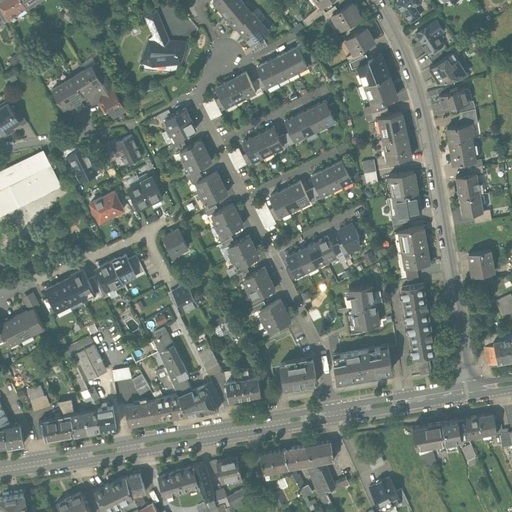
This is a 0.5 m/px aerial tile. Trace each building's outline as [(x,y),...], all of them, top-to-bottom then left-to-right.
[(16,12),(27,5),(23,0),(0,0),(0,4),(3,9),(9,19),(17,14),(16,12)] [(230,0),(212,0),(220,9),(230,0)] [(227,18),(244,4),(241,0),(230,0),(220,9),(227,18)] [(420,0),(419,0),(398,0),(396,1),(403,11),(404,11),(410,20),(419,14),(413,5),(420,0)] [(331,14),(331,15),(339,28),(360,16),(352,2),(338,10),(331,14)] [(236,26),(252,13),(244,4),(227,18),(235,27),(236,26)] [(335,4),(325,11),(323,12),(326,18),(331,15),(331,14),(338,10),(335,4)] [(308,23),(323,12),(325,11),(319,5),(303,18),(308,23)] [(76,15),(66,8),(61,16),(71,23),(76,15)] [(9,19),(3,9),(0,10),(0,15),(4,22),(9,19)] [(182,42),(165,41),(158,24),(160,23),(156,12),(145,16),(153,36),(149,38),(141,61),(152,65),(154,61),(156,61),(156,62),(160,63),(160,61),(171,62),(172,61),(180,62),(184,50),(182,49),(182,42)] [(252,13),(236,26),(244,35),(261,21),(253,12),(252,13)] [(443,30),(436,18),(430,23),(429,22),(426,24),(426,25),(415,31),(414,33),(414,35),(416,37),(417,38),(419,37),(422,42),(420,43),(426,53),(428,52),(443,42),(437,33),(443,30)] [(251,45),(252,44),(262,36),(268,30),(261,21),(244,35),(251,45)] [(366,26),(345,38),(353,51),(353,52),(360,48),(374,40),(366,26)] [(469,34),(474,41),(480,37),(475,29),(469,34)] [(255,51),(266,45),(262,36),(252,44),(255,51)] [(443,42),(428,52),(431,57),(440,51),(446,48),(443,42)] [(297,46),(287,51),(297,70),(307,65),(303,56),(297,46)] [(363,54),(360,48),(353,52),(353,51),(346,55),(349,61),(363,54)] [(438,81),(466,72),(460,63),(463,61),(455,49),(444,56),(433,63),(429,65),(429,66),(429,68),(431,72),(433,72),(434,74),(434,76),(436,79),(438,80),(438,81)] [(287,51),(277,56),(287,75),(297,70),(287,51)] [(430,58),(433,63),(444,56),(440,51),(431,57),(430,58)] [(308,54),(303,56),(307,65),(308,67),(317,63),(309,53),(308,54)] [(352,67),(357,65),(357,64),(368,60),(367,58),(368,58),(365,53),(363,54),(349,61),(352,67)] [(363,72),(367,82),(388,74),(380,53),(368,58),(367,58),(368,60),(357,64),(357,65),(360,74),(363,72)] [(22,62),(17,54),(9,58),(15,66),(22,62)] [(277,56),(267,61),(277,80),(287,75),(277,56)] [(82,63),(84,69),(94,86),(96,84),(101,93),(111,87),(97,62),(95,63),(92,58),(82,63)] [(266,86),(277,80),(267,61),(256,66),(262,77),(266,86)] [(90,88),(94,86),(84,69),(72,76),(84,95),(84,96),(92,91),(90,88)] [(246,71),(235,76),(245,96),(256,91),(251,82),(246,71)] [(396,94),(388,74),(367,82),(366,82),(371,94),(369,95),(372,102),(372,103),(384,99),(396,94)] [(72,76),(62,82),(75,104),(79,101),(80,97),(84,95),(72,76)] [(235,76),(225,81),(235,101),(245,96),(235,76)] [(262,77),(256,79),(262,90),(267,87),(266,86),(262,77)] [(256,93),(262,90),(256,79),(251,82),(256,91),(256,93)] [(225,106),(235,101),(225,81),(215,86),(220,97),(225,106)] [(70,106),(75,104),(62,82),(52,88),(63,107),(67,105),(70,106)] [(437,88),(438,93),(450,90),(448,84),(437,88)] [(438,93),(443,107),(452,104),(453,106),(459,104),(470,101),(470,100),(465,85),(450,90),(438,93)] [(125,109),(111,87),(101,93),(104,98),(105,98),(105,100),(102,100),(100,101),(99,105),(103,112),(107,113),(111,110),(114,116),(125,109)] [(222,113),(220,111),(215,100),(214,97),(203,102),(211,119),(222,113)] [(226,108),(225,106),(220,97),(215,100),(220,111),(226,108)] [(387,106),(384,99),(372,103),(372,102),(361,106),(364,113),(387,106)] [(0,125),(5,133),(13,128),(12,125),(19,120),(14,112),(7,100),(0,104),(0,125)] [(325,100),(315,105),(325,125),(335,120),(333,116),(328,105),(325,100)] [(473,100),(470,100),(470,101),(459,104),(461,110),(475,107),(473,100)] [(80,101),(79,101),(75,104),(79,110),(84,107),(80,101)] [(333,102),(328,105),(333,116),(339,113),(333,102)] [(315,105),(305,110),(315,130),(325,125),(315,105)] [(389,113),(387,106),(364,113),(365,118),(378,116),(378,115),(389,113)] [(165,124),(167,130),(190,118),(185,107),(171,115),(164,118),(166,123),(165,124)] [(478,121),(475,107),(461,110),(463,123),(469,122),(469,123),(478,121)] [(19,109),(14,112),(19,120),(22,124),(27,121),(19,109)] [(160,120),(164,118),(171,115),(168,109),(157,114),(160,120)] [(305,110),(294,115),(304,135),(315,130),(305,110)] [(382,138),(383,138),(406,133),(401,110),(389,113),(378,115),(378,116),(382,138)] [(294,140),(304,135),(294,115),(284,120),(289,131),(294,140)] [(196,129),(190,118),(167,130),(170,135),(172,134),(174,139),(181,136),(196,129)] [(447,126),(449,141),(471,138),(469,123),(469,122),(463,123),(447,126)] [(273,126),(263,131),(273,151),(283,145),(279,136),(273,126)] [(263,131),(253,136),(262,156),(273,151),(263,131)] [(289,131),(284,134),(289,145),(295,142),(294,140),(289,131)] [(410,155),(406,133),(383,138),(388,159),(410,155)] [(142,156),(131,134),(116,142),(115,142),(121,155),(126,164),(142,156)] [(284,147),(289,145),(284,134),(279,136),(283,145),(284,147)] [(170,141),(173,147),(184,141),(181,136),(174,139),(170,141)] [(252,161),(262,156),(253,136),(242,141),(247,152),(252,161)] [(111,160),(121,155),(115,142),(116,142),(114,138),(102,144),(111,160)] [(475,159),(471,138),(449,141),(453,163),(467,160),(475,159)] [(180,156),(183,161),(206,150),(201,139),(187,146),(180,150),(182,155),(180,156)] [(187,146),(184,141),(173,147),(176,152),(180,150),(187,146)] [(97,173),(84,146),(68,154),(81,181),(97,173)] [(236,169),(246,164),(242,155),(238,147),(228,153),(236,169)] [(42,150),(0,171),(0,210),(58,182),(51,168),(56,166),(54,161),(49,164),(42,150)] [(211,161),(206,150),(183,161),(186,167),(187,166),(190,171),(197,168),(211,161)] [(253,163),(252,161),(247,152),(242,155),(246,164),(247,165),(253,163)] [(374,158),(362,160),(364,173),(358,174),(361,184),(378,181),(374,158)] [(467,160),(468,167),(482,164),(481,158),(475,159),(467,160)] [(342,160),(331,165),(341,185),(351,180),(349,175),(344,164),(342,160)] [(349,161),(344,164),(349,175),(354,172),(349,161)] [(331,165),(321,170),(331,190),(341,185),(331,165)] [(187,179),(189,178),(200,173),(197,168),(190,171),(185,174),(187,179)] [(392,195),(393,195),(417,191),(414,169),(389,173),(392,195)] [(320,195),(331,190),(321,170),(311,175),(316,186),(320,195)] [(197,188),(199,193),(222,182),(217,171),(202,178),(195,182),(199,187),(197,188)] [(455,174),(459,197),(480,193),(477,172),(476,171),(469,172),(455,174)] [(138,177),(140,181),(150,203),(162,197),(151,175),(148,177),(146,173),(138,177)] [(202,178),(200,173),(189,178),(192,184),(195,182),(202,178)] [(300,180),(290,185),(299,205),(310,200),(305,191),(300,180)] [(139,208),(150,203),(140,181),(128,187),(139,208)] [(227,192),(222,182),(199,193),(202,199),(203,198),(206,203),(213,199),(227,192)] [(290,185),(280,190),(289,210),(299,205),(290,185)] [(316,186),(311,188),(316,199),(321,197),(320,195),(316,186)] [(311,202),(316,199),(311,188),(305,191),(310,200),(311,202)] [(114,190),(102,196),(112,214),(123,209),(114,190)] [(279,215),(289,210),(280,190),(269,196),(275,207),(279,215)] [(393,195),(397,215),(405,214),(421,211),(417,191),(393,195)] [(483,209),(480,193),(459,197),(462,214),(474,212),(483,210),(483,209)] [(113,218),(112,214),(102,196),(90,202),(99,220),(101,219),(103,223),(113,218)] [(202,205),(205,210),(216,205),(213,199),(206,203),(202,205)] [(276,223),(274,220),(269,209),(265,201),(254,206),(265,228),(276,223)] [(212,220),(215,225),(238,214),(233,203),(218,210),(211,214),(214,219),(212,220)] [(218,210),(216,205),(205,210),(207,216),(211,214),(218,210)] [(280,217),(279,215),(275,207),(269,209),(274,220),(280,217)] [(489,208),(483,209),(483,210),(474,212),(476,222),(491,220),(489,208)] [(243,224),(238,214),(215,225),(218,231),(219,230),(222,235),(229,231),(243,224)] [(392,224),(406,222),(405,214),(397,215),(391,216),(392,224)] [(407,228),(406,222),(392,224),(394,231),(399,230),(398,229),(407,228)] [(352,223),(338,230),(348,251),(360,245),(356,237),(359,236),(352,223)] [(394,231),(397,251),(426,246),(423,225),(407,228),(398,229),(399,230),(394,231)] [(187,247),(178,229),(163,236),(166,242),(164,243),(167,250),(170,248),(172,254),(187,247)] [(218,237),(221,242),(231,237),(229,231),(222,235),(218,237)] [(228,252),(231,257),(254,245),(248,235),(234,242),(227,246),(229,251),(228,252)] [(327,235),(316,240),(326,260),(337,255),(332,246),(327,235)] [(234,242),(231,237),(221,242),(223,247),(227,246),(234,242)] [(316,240),(306,246),(316,265),(326,260),(316,240)] [(338,243),(332,246),(337,255),(340,262),(346,259),(338,243)] [(259,256),(254,245),(231,257),(233,262),(235,261),(237,265),(226,270),(229,277),(235,275),(236,274),(234,268),(245,263),(259,256)] [(306,246),(296,250),(306,270),(316,265),(306,246)] [(397,251),(400,270),(416,267),(416,264),(430,262),(427,246),(426,246),(397,251)] [(490,248),(468,252),(472,273),(493,270),(490,248)] [(295,275),(306,270),(296,250),(285,256),(291,267),(295,275)] [(371,250),(362,255),(367,265),(377,260),(374,255),(373,255),(371,250)] [(119,256),(112,259),(122,281),(136,275),(128,258),(125,254),(119,257),(119,256)] [(136,254),(128,258),(136,275),(144,271),(136,254)] [(124,285),(122,281),(112,259),(96,267),(98,273),(106,289),(107,289),(113,285),(115,289),(124,285)] [(247,268),(245,263),(234,268),(236,274),(247,268)] [(244,283),(247,289),(269,277),(264,267),(250,274),(243,277),(245,282),(244,283)] [(296,277),(295,275),(291,267),(285,269),(291,280),(296,277)] [(418,277),(416,267),(400,270),(401,279),(418,277)] [(70,274),(71,276),(82,299),(94,293),(95,293),(87,278),(82,268),(70,274)] [(250,274),(247,268),(236,274),(235,275),(238,280),(243,277),(250,274)] [(351,276),(348,270),(342,274),(344,279),(351,276)] [(98,273),(93,275),(101,292),(104,297),(109,294),(107,289),(106,289),(98,273)] [(93,275),(87,278),(95,293),(94,293),(95,295),(101,292),(93,275)] [(71,276),(58,282),(71,309),(84,303),(82,299),(71,276)] [(275,288),(269,277),(247,289),(249,294),(251,293),(253,299),(260,295),(275,288)] [(468,280),(469,283),(481,281),(488,295),(485,296),(489,302),(494,299),(484,278),(468,280)] [(59,315),(71,309),(58,282),(45,288),(49,296),(56,310),(59,315)] [(198,303),(187,282),(173,289),(181,304),(183,310),(198,303)] [(372,283),(348,287),(355,326),(379,322),(375,302),(373,291),(372,283)] [(423,283),(401,286),(413,357),(435,353),(423,283)] [(181,304),(173,289),(168,291),(175,307),(181,304)] [(310,296),(307,290),(300,294),(303,300),(310,296)] [(375,302),(382,301),(380,290),(373,291),(375,302)] [(22,296),(29,309),(34,307),(39,304),(32,291),(22,296)] [(511,308),(511,295),(510,292),(495,300),(502,314),(511,308)] [(250,300),(252,306),(263,300),(260,295),(253,299),(250,300)] [(50,313),(56,310),(49,296),(43,299),(50,313)] [(260,315),(262,321),(285,309),(280,299),(266,306),(259,309),(261,314),(260,315)] [(144,309),(140,300),(134,303),(138,312),(144,309)] [(266,306),(263,300),(252,306),(249,307),(252,313),(259,309),(266,306)] [(27,309),(21,312),(31,333),(43,327),(34,307),(29,309),(27,310),(27,309)] [(291,320),(285,309),(262,321),(265,326),(267,325),(269,330),(276,327),(291,320)] [(20,339),(31,333),(21,312),(16,315),(16,316),(10,319),(20,339)] [(163,314),(154,318),(157,325),(166,321),(163,314)] [(237,334),(227,314),(216,319),(218,324),(223,334),(227,332),(230,337),(237,334)] [(8,345),(20,339),(10,319),(4,322),(3,321),(0,322),(0,328),(4,336),(8,345)] [(213,326),(218,337),(223,334),(218,324),(213,326)] [(154,331),(157,337),(167,332),(164,326),(154,331)] [(279,332),(276,327),(269,330),(262,334),(265,339),(279,332)] [(177,393),(178,396),(191,390),(185,377),(189,375),(167,332),(157,337),(153,339),(165,367),(177,393)] [(84,381),(107,369),(90,335),(67,346),(82,376),(84,381)] [(496,360),(511,357),(511,336),(492,340),(496,360)] [(488,362),(496,360),(492,340),(485,341),(486,343),(484,343),(488,362)] [(198,352),(208,374),(221,367),(208,342),(202,346),(204,349),(198,352)] [(387,344),(332,354),(336,378),(392,369),(387,344)] [(48,368),(57,364),(53,353),(43,358),(48,368)] [(317,381),(313,358),(279,363),(283,387),(317,381)] [(431,371),(429,360),(418,362),(420,373),(431,371)] [(129,366),(113,369),(114,379),(131,377),(129,366)] [(167,393),(168,395),(177,393),(165,367),(156,370),(165,393),(167,393)] [(241,379),(244,396),(260,394),(257,376),(249,377),(247,367),(239,369),(241,379)] [(241,379),(235,380),(233,369),(224,371),(226,381),(225,381),(226,386),(224,387),(225,394),(227,393),(228,399),(244,396),(241,379)] [(150,388),(142,373),(132,379),(135,383),(134,384),(140,394),(150,388)] [(77,378),(83,390),(88,388),(84,381),(82,376),(77,378)] [(34,410),(49,404),(46,394),(44,395),(40,383),(27,388),(31,399),(30,400),(34,410)] [(178,396),(186,414),(217,409),(206,384),(191,390),(178,396)] [(93,398),(88,388),(83,390),(82,391),(86,400),(93,398)] [(156,399),(160,419),(186,414),(178,396),(177,393),(168,395),(156,397),(156,399)] [(71,398),(57,400),(65,414),(71,413),(74,412),(71,398)] [(129,424),(160,419),(156,399),(125,405),(129,424)] [(0,426),(4,426),(10,424),(0,402),(0,426)] [(102,407),(97,408),(101,429),(116,426),(112,406),(107,406),(106,402),(102,403),(102,407)] [(97,408),(84,410),(88,431),(101,429),(97,408)] [(74,412),(71,413),(74,433),(88,431),(84,410),(74,412)] [(493,412),(478,414),(481,433),(496,431),(495,423),(493,412)] [(65,414),(56,417),(59,436),(74,433),(71,413),(65,414)] [(461,437),(481,433),(478,414),(458,418),(461,437)] [(45,439),(59,436),(56,417),(38,420),(40,430),(44,430),(45,439)] [(458,418),(441,420),(445,440),(447,448),(457,446),(456,438),(461,437),(458,418)] [(437,441),(445,440),(441,420),(412,426),(415,445),(437,441)] [(501,422),(495,423),(496,431),(497,433),(499,433),(509,431),(508,426),(501,427),(501,422)] [(10,424),(4,426),(8,445),(24,442),(20,423),(10,424)] [(511,443),(509,431),(499,433),(501,445),(511,443)] [(330,440),(304,444),(312,462),(323,460),(334,458),(330,440)] [(436,461),(431,446),(438,445),(437,441),(415,445),(425,465),(436,461)] [(479,461),(471,443),(462,446),(470,465),(479,461)] [(289,466),(293,465),(305,463),(312,462),(304,444),(284,448),(289,466)] [(278,468),(289,466),(284,448),(260,452),(264,470),(268,470),(278,468)] [(237,456),(217,460),(219,470),(221,479),(224,478),(225,482),(233,481),(232,476),(241,474),(237,456)] [(217,458),(210,460),(215,472),(219,470),(217,460),(217,458)] [(323,460),(312,462),(325,490),(334,486),(334,485),(332,481),(323,460)] [(203,462),(192,465),(199,486),(205,499),(213,496),(214,499),(217,498),(215,491),(212,492),(203,462)] [(327,493),(325,490),(312,462),(305,463),(314,484),(315,484),(320,496),(327,493)] [(192,465),(158,475),(165,496),(199,486),(192,465)] [(308,482),(304,484),(299,473),(297,473),(293,465),(289,466),(291,472),(299,487),(304,497),(307,495),(313,492),(308,482)] [(280,476),(278,468),(268,470),(270,478),(280,476)] [(288,484),(282,487),(288,499),(295,495),(292,490),(299,487),(291,472),(284,476),(288,484)] [(140,473),(126,475),(131,494),(136,493),(145,490),(140,473)] [(125,511),(138,506),(131,494),(126,475),(126,474),(94,490),(104,511),(119,504),(122,511),(125,511)] [(243,483),(241,474),(232,476),(233,481),(234,485),(243,483)] [(345,475),(332,481),(334,485),(334,486),(335,489),(349,482),(345,475)] [(274,482),(277,489),(282,487),(288,484),(284,476),(277,479),(278,480),(274,482)] [(376,482),(369,485),(380,509),(400,499),(396,490),(389,476),(382,479),(381,478),(376,481),(376,482)] [(227,496),(232,506),(233,508),(244,503),(241,498),(249,494),(245,486),(227,496)] [(223,487),(215,489),(215,491),(217,498),(227,495),(223,487)] [(278,503),(288,499),(282,487),(277,489),(272,491),(278,503)] [(401,487),(396,490),(400,499),(402,505),(408,502),(401,487)] [(90,511),(80,490),(56,501),(61,511),(90,511)] [(268,508),(270,511),(279,511),(275,505),(278,503),(272,491),(264,495),(270,507),(268,508)] [(0,511),(26,511),(27,511),(24,493),(0,496),(0,511)] [(136,493),(131,494),(138,506),(139,509),(146,505),(142,496),(136,493)] [(331,503),(327,493),(320,496),(325,506),(331,503)] [(217,498),(214,499),(213,496),(205,499),(206,500),(209,507),(223,503),(225,508),(232,506),(227,496),(227,495),(217,498)] [(304,497),(310,511),(315,508),(313,503),(316,502),(314,498),(309,500),(307,495),(304,497)] [(211,511),(209,507),(206,500),(196,505),(199,511),(211,511)] [(146,505),(139,509),(140,511),(158,511),(159,511),(158,509),(156,509),(152,502),(146,505)] [(223,503),(209,507),(211,511),(226,511),(225,508),(223,503)]
